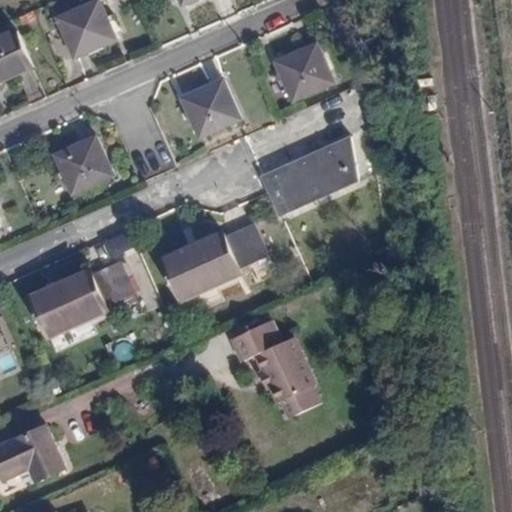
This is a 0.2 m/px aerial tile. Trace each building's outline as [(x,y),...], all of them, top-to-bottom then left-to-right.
[(109,2),(67,18),(83,59),(124,43),(109,2)] [(0,42),(0,79),(2,83),(38,68),(23,33),(0,42)] [(326,41),(284,57),(300,98),(342,82),(326,41)] [(231,78),(189,94),(205,135),(246,119),(231,78)] [(99,133),(57,149),(73,190),(114,174),(99,133)] [(361,138),(271,175),(289,216),(367,183),(361,138)] [(227,226),(167,254),(187,297),(247,268),(245,263),(272,250),(258,219),(230,232),(227,226)] [(93,266),(33,295),(53,337),(114,309),(111,303),(139,290),(124,260),(97,273),(93,266)] [(0,349),(11,344),(0,319),(0,349)] [(268,321),(224,340),(234,363),(260,351),(281,400),(291,396),(299,414),(324,404),(316,385),(318,384),(297,335),(278,343),(268,321)] [(0,355),(0,364),(3,373),(18,368),(12,351),(0,355)] [(0,444),(0,477),(6,490),(61,465),(44,425),(0,444)]
